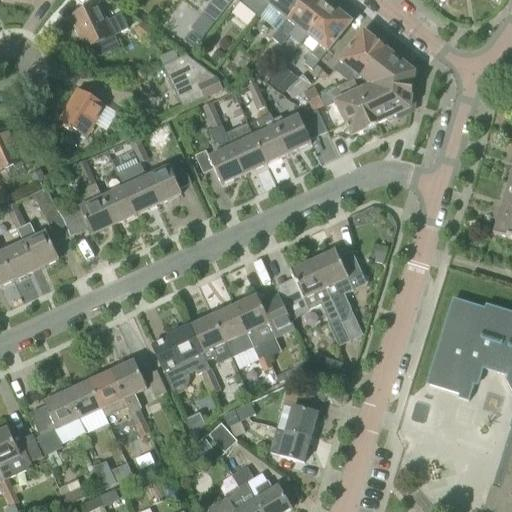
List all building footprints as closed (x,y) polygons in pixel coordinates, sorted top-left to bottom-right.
[(214,0),(204,13),(217,23),(234,0),(214,0)] [(269,5),(273,0),(240,0),(234,8),(243,15),(254,0),(261,0),(269,5)] [(280,33),(305,0),(273,0),(269,5),(260,17),(278,32),(280,33)] [(308,38),(332,8),(321,0),(305,0),(280,33),(278,32),(272,39),(282,47),(297,29),(308,38)] [(108,21),(100,4),(71,19),(86,51),(115,37),(129,30),(122,15),(108,21)] [(332,8),(308,38),(320,47),(305,65),(313,71),(327,53),(328,54),(352,24),(332,8)] [(140,26),(135,33),(148,42),(153,35),(140,26)] [(361,80),(385,50),(364,34),(335,71),(347,81),(350,83),(355,82),(361,80)] [(218,65),(225,55),(218,50),(211,59),(218,65)] [(385,50),(361,80),(355,82),(364,99),(370,96),(387,98),(390,81),(403,64),(385,50)] [(164,69),(180,61),(175,51),(159,58),(164,69)] [(200,88),(218,80),(218,78),(214,76),(188,57),(180,61),(164,69),(183,109),(204,99),(200,88)] [(387,98),(411,110),(415,74),(403,64),(390,81),(387,98)] [(282,94),(286,91),(298,80),(283,67),(269,84),(282,94)] [(234,74),(226,68),(221,73),(229,80),(234,74)] [(303,76),(286,91),(294,100),(311,86),(303,76)] [(200,88),(204,99),(223,91),(218,80),(200,88)] [(365,103),(364,99),(355,82),(350,83),(340,88),(344,97),(336,102),(352,138),(377,126),(365,103)] [(254,100),(263,96),(258,85),(249,89),(254,100)] [(309,103),(319,98),(314,88),(304,93),(305,95),(305,96),(309,103)] [(106,109),(95,102),(78,92),(60,123),(88,140),(96,126),(106,109)] [(263,96),(254,100),(258,111),(267,107),(263,96)] [(411,110),(387,98),(370,96),(364,99),(365,103),(377,126),(411,110)] [(319,98),(309,103),(314,113),(324,108),(319,98)] [(209,121),(218,117),(213,104),(204,108),(209,121)] [(274,122),(289,156),(312,145),(310,142),(328,134),(317,112),(300,120),(299,117),(285,123),(282,117),(274,121),(274,122)] [(218,117),(209,121),(214,132),(223,128),(218,117)] [(274,122),(274,121),(272,117),(258,123),(263,134),(254,138),(267,166),(289,156),(274,122)] [(244,176),(231,148),(222,129),(210,134),(215,146),(219,145),(222,152),(209,158),(222,187),(244,176)] [(0,174),(24,163),(17,149),(9,130),(0,134),(0,174)] [(244,176),(267,166),(254,138),(231,148),(244,176)] [(136,155),(144,151),(139,139),(130,143),(136,155)] [(144,151),(136,155),(140,164),(148,160),(144,151)] [(83,179),(92,174),(86,161),(76,166),(83,179)] [(143,171),(147,178),(160,206),(182,196),(180,191),(192,185),(182,163),(157,174),(154,166),(143,171)] [(160,206),(147,178),(146,178),(143,171),(141,165),(119,176),(124,188),(137,217),(160,206)] [(41,171),(31,176),(38,189),(48,185),(41,171)] [(102,199),(103,198),(97,186),(97,183),(92,174),(83,179),(88,189),(86,190),(88,196),(56,211),(63,219),(72,239),(89,231),(92,237),(115,227),(102,199)] [(510,186),(502,210),(511,213),(511,184),(510,184),(510,186)] [(115,227),(137,217),(124,188),(103,198),(102,199),(115,227)] [(47,191),(35,196),(41,211),(56,242),(57,246),(72,239),(63,219),(56,211),(47,191)] [(16,205),(8,210),(13,220),(21,217),(16,205)] [(511,213),(502,210),(494,236),(511,241),(511,213)] [(23,220),(21,217),(13,220),(24,245),(37,272),(59,261),(53,248),(51,244),(46,234),(37,239),(31,225),(26,227),(23,220)] [(14,282),(37,272),(24,245),(2,255),(14,282)] [(389,248),(376,245),(371,262),(384,265),(389,248)] [(339,319),(342,325),(348,322),(351,311),(344,295),(354,291),(349,280),(336,253),(314,263),(339,319)] [(0,288),(14,282),(2,255),(0,255),(0,288)] [(322,306),(329,324),(339,319),(314,263),(291,274),(297,287),(308,312),(322,306)] [(308,312),(297,287),(279,296),(280,298),(292,324),(300,318),(308,312)] [(296,331),(292,324),(280,298),(262,306),(258,298),(235,308),(248,335),(248,334),(254,349),(254,350),(296,331)] [(487,310),(455,300),(428,386),(429,387),(429,386),(460,396),(458,400),(469,403),(480,369),(508,377),(506,382),(511,392),(511,421),(510,429),(511,429),(511,438),(510,438),(504,457),(511,459),(501,491),(491,488),(484,511),(511,511),(511,314),(488,307),(487,310)] [(254,349),(248,334),(248,335),(235,308),(213,318),(225,345),(226,345),(232,360),(254,350),(254,349)] [(213,350),(225,345),(213,318),(190,329),(206,362),(216,358),(213,350)] [(350,343),(342,325),(339,319),(329,324),(331,330),(339,348),(350,343)] [(216,382),(206,362),(190,329),(168,339),(169,340),(152,348),(174,395),(178,393),(180,395),(182,394),(187,390),(189,384),(190,378),(190,377),(189,375),(196,372),(198,376),(202,375),(207,386),(216,382)] [(268,357),(258,361),(264,373),(273,368),(268,357)] [(314,370),(339,378),(341,370),(343,365),(318,357),(314,370)] [(306,362),(277,376),(281,384),(310,370),(306,362)] [(137,427),(145,422),(140,411),(142,411),(135,397),(148,391),(143,379),(142,379),(135,363),(112,373),(128,408),(137,427)] [(107,418),(128,408),(112,373),(90,384),(102,411),(103,410),(107,418)] [(157,373),(146,378),(156,399),(167,394),(157,373)] [(216,382),(207,386),(212,398),(222,393),(216,382)] [(80,421),(102,411),(90,384),(67,394),(80,421)] [(285,433),(311,440),(318,416),(311,414),(315,399),(289,392),(285,407),(292,410),(285,432),(285,433)] [(319,392),(316,401),(325,404),(328,394),(319,392)] [(58,432),(80,421),(67,394),(45,404),(58,432)] [(243,408),(248,419),(256,415),(251,404),(243,408)] [(240,423),(248,419),(243,408),(235,412),(240,423)] [(240,423),(235,412),(224,418),(229,428),(240,423)] [(201,416),(186,422),(193,437),(205,427),(201,416)] [(145,422),(137,427),(142,436),(150,433),(145,422)] [(238,442),(222,425),(210,437),(225,454),(238,442)] [(0,434),(0,472),(2,477),(3,477),(5,481),(33,468),(30,464),(42,458),(32,437),(15,445),(8,430),(0,434)] [(304,464),(311,440),(285,433),(278,457),(304,464)] [(84,450),(94,446),(89,434),(79,439),(84,450)] [(206,438),(184,455),(194,468),(216,451),(206,438)] [(56,452),(45,458),(44,458),(51,472),(63,466),(56,452)] [(94,469),(103,490),(116,484),(111,472),(107,463),(94,469)] [(247,468),(240,473),(247,485),(255,481),(247,468)] [(262,511),(257,502),(247,485),(240,473),(232,478),(238,488),(228,499),(209,510),(209,511),(262,511)] [(6,496),(14,492),(9,480),(1,484),(6,496)] [(142,486),(151,507),(165,501),(155,480),(142,486)] [(255,491),(260,500),(257,502),(262,511),(289,511),(291,511),(278,489),(274,491),(269,482),(255,491)] [(82,489),(70,495),(62,499),(67,508),(87,499),(82,489)] [(115,491),(99,498),(103,508),(104,509),(120,502),(115,491)] [(14,492),(6,496),(11,507),(19,504),(14,492)] [(87,511),(95,511),(103,508),(99,498),(84,505),(87,511)]
